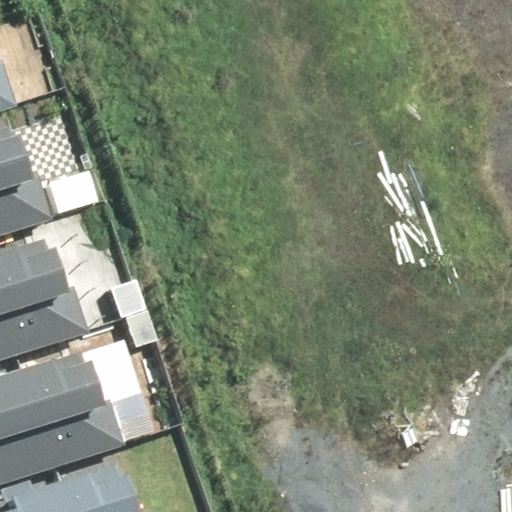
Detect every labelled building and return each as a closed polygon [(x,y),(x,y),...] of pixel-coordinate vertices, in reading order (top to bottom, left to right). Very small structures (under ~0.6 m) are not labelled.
[(280,0),(163,0),(263,290),(367,254),(280,0)] [(0,121),(10,119),(0,84),(0,121)] [(0,237),(42,225),(18,144),(0,149),(0,237)] [(0,361),(78,338),(54,258),(0,273),(0,361)] [(328,287),(271,306),(335,500),(392,481),(328,287)] [(0,488),(114,455),(90,374),(1,400),(0,397),(0,488)] [(0,498),(0,511),(135,511),(127,484),(38,510),(32,490),(0,498)]
